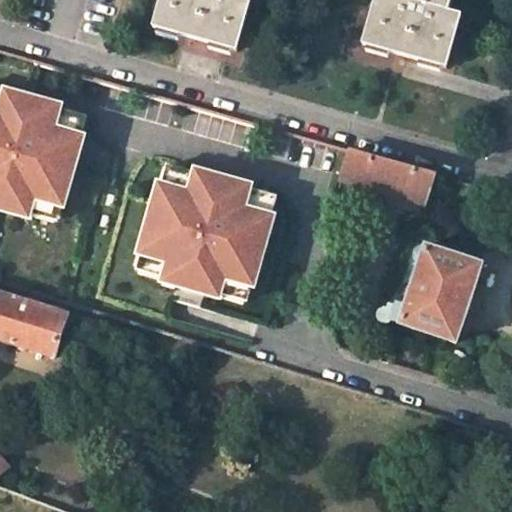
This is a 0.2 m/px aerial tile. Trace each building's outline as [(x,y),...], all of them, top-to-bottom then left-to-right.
[(163,0),(156,27),(238,50),(251,0),(163,0)] [(376,0),(365,45),(446,69),(460,16),(448,12),(450,0),(376,0)] [(0,210),(15,215),(19,202),(51,212),(55,201),(62,203),(65,204),(83,142),(80,142),(73,139),(79,115),(61,110),(54,108),(53,110),(34,105),(36,99),(6,90),(5,94),(0,92),(0,210)] [(62,107),(36,99),(34,105),(53,110),(54,108),(61,110),(62,107)] [(80,142),(87,118),(79,115),(73,139),(80,142)] [(350,151),(341,183),(427,208),(437,177),(350,151)] [(176,166),(168,164),(161,188),(169,190),(176,166)] [(181,272),(178,285),(207,294),(211,280),(243,289),(246,278),(254,281),(257,281),(274,219),(271,218),(264,216),(270,192),(252,187),(244,185),(243,188),(224,183),(226,177),(196,168),(195,172),(176,166),(169,190),(161,188),(158,187),(141,248),(144,249),(152,251),(148,263),(181,272)] [(253,184),(226,177),(224,183),(243,188),(244,185),(252,187),(253,184)] [(271,218),(278,195),(270,192),(264,216),(271,218)] [(56,223),(62,203),(55,201),(51,212),(19,202),(15,215),(31,220),(32,216),(56,223)] [(427,246),(412,241),(390,307),(405,312),(427,246)] [(405,312),(402,324),(458,344),(484,264),(427,246),(405,312)] [(152,251),(144,249),(138,269),(162,276),(161,281),(178,285),(181,272),(148,263),(152,251)] [(225,294),(249,300),(254,281),(246,278),(243,289),(211,280),(207,294),(223,298),(225,294)] [(0,292),(0,340),(57,358),(70,315),(0,292)] [(0,476),(10,466),(0,454),(0,476)]
